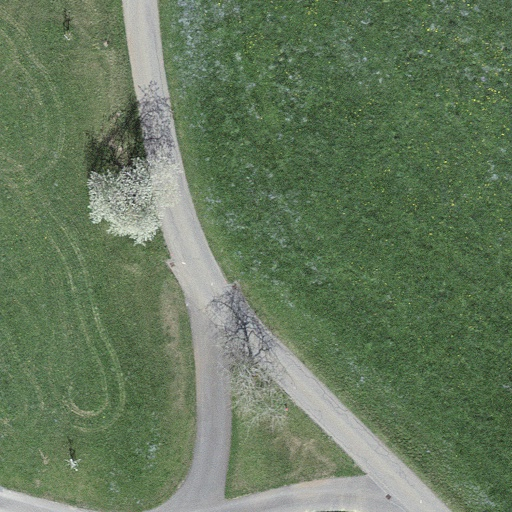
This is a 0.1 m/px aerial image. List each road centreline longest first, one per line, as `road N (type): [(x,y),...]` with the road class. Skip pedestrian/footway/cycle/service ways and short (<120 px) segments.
road 1 (unclassified): [(427,511),(211,290),(176,215),(139,0)]
road 2 (track): [(211,290),(215,426),(191,511)]
road 3 (track): [(233,511),(307,495),(407,493)]
